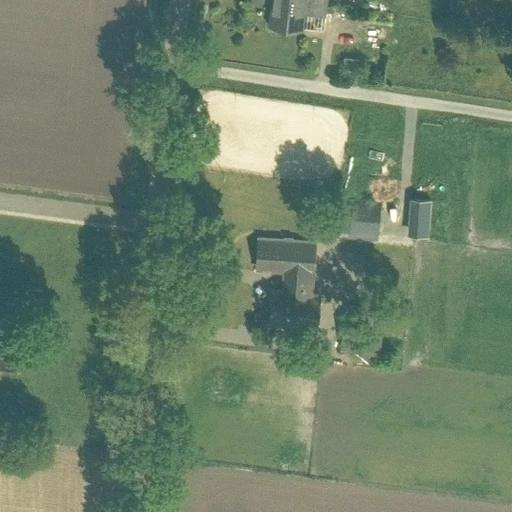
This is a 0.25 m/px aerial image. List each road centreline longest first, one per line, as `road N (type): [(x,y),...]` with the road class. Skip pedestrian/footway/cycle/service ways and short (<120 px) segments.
road 1 (unclassified): [(139,511),(135,421),(169,63)]
road 2 (residential): [(169,63),(511,117)]
